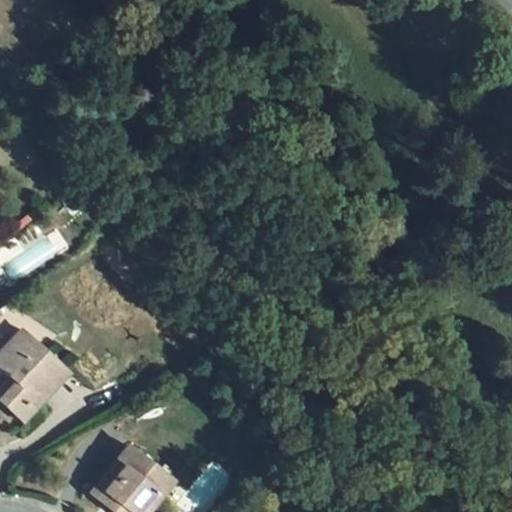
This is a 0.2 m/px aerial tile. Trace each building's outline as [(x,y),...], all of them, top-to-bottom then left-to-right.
[(14,379),(0,395),(0,401),(21,420),(66,372),(20,329),(0,349),(0,366),(9,375),(14,379)] [(0,384),(0,395),(14,379),(9,375),(0,384)] [(128,445),(97,484),(115,499),(108,507),(114,511),(134,511),(153,489),(161,495),(173,480),(128,445)] [(90,493),(108,507),(115,499),(97,484),(90,493)] [(147,511),(161,495),(153,489),(134,511),(147,511)]
